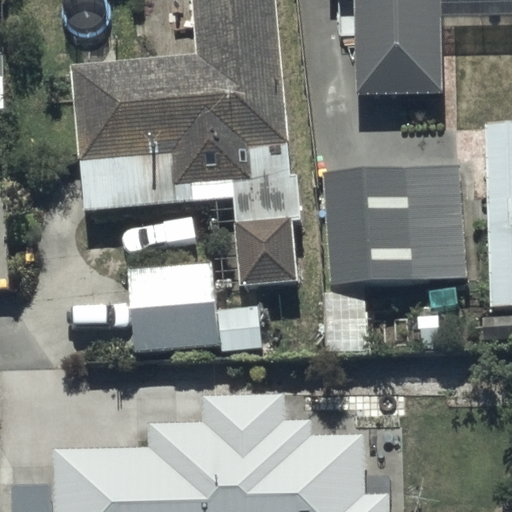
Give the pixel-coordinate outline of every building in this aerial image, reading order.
[(287,186),(278,187),(262,0),(178,0),(185,69),(63,79),(75,226),(225,214),(228,292),(283,289),(280,227),(289,227),(287,186)] [(428,0),(341,0),(345,107),(428,105),(428,91),(434,91),(433,43),(429,43),(428,0)] [(511,349),(511,134),(476,135),(475,240),(478,240),(478,330),(470,329),(470,350),(511,349)] [(458,291),(450,177),(309,185),(315,298),(458,291)] [(208,320),(204,272),(114,278),(120,362),(258,353),(256,317),(208,320)] [(44,496),(0,496),(0,511),(380,511),(381,504),(354,505),(353,447),(297,448),(297,429),(271,429),(270,408),(195,409),(196,431),(136,432),(136,461),(43,463),(44,496)]
